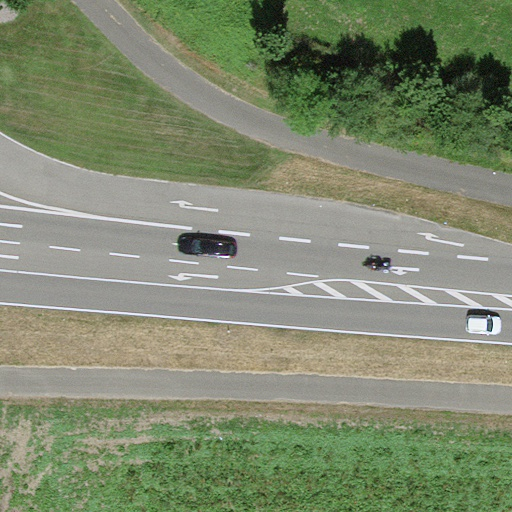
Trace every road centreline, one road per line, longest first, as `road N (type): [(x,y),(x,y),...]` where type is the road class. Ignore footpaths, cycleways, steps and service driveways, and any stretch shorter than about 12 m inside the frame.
road 1 (track): [(0,374),(511,399)]
road 2 (track): [(511,198),(316,147),(225,104),(89,0)]
road 3 (primary): [(511,299),(140,263)]
road 4 (residential): [(140,263),(0,150)]
road 5 (primary): [(140,263),(0,249)]
